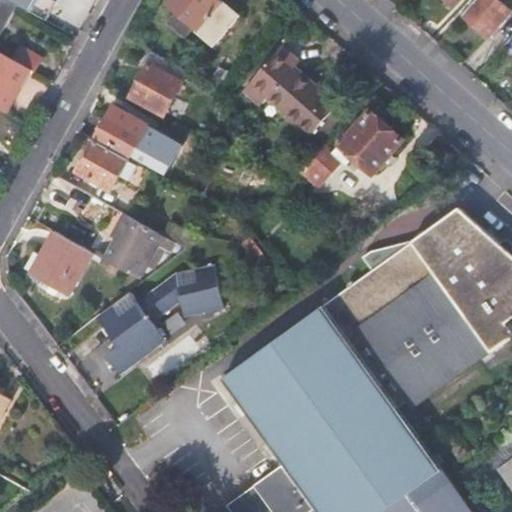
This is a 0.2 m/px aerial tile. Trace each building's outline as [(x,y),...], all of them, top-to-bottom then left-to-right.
[(0,0),(0,17),(9,2),(4,0),(0,0)] [(4,0),(9,2),(46,23),(57,4),(50,0),(4,0)] [(171,0),(169,4),(171,6),(189,22),(212,43),(236,18),(216,0),(171,0)] [(511,14),(495,0),(479,0),(466,16),(490,38),(511,14)] [(180,33),(189,22),(171,6),(162,16),(180,33)] [(312,45),(295,30),(258,69),(275,85),(280,80),(324,118),(350,89),(306,50),(312,45)] [(511,36),(498,53),(511,65),(511,63),(511,36)] [(19,46),(11,60),(30,70),(32,72),(40,58),(19,46)] [(0,111),(2,112),(20,81),(23,82),(30,70),(11,60),(0,53),(0,111)] [(149,66),(133,95),(167,114),(183,85),(149,66)] [(130,156),(128,160),(129,160),(140,166),(147,154),(136,148),(140,138),(147,142),(153,130),(115,108),(99,138),(130,156)] [(340,142),(373,171),(403,139),(370,110),(340,142)] [(112,189),(129,160),(128,160),(96,143),(80,171),(112,189)] [(336,164),(317,147),(306,159),(326,176),(336,164)] [(401,246),(368,267),(351,279),(348,276),(343,279),(346,284),(321,301),(322,304),(225,377),(288,464),(231,506),(235,511),(328,511),(394,463),(423,442),(400,409),(396,403),(407,395),(411,401),(415,407),(511,335),(511,323),(510,321),(511,319),(511,259),(511,260),(505,253),(503,254),(496,245),(500,241),(459,206),(422,232),(408,241),(401,246)] [(148,258),(161,235),(124,216),(112,238),(117,241),(104,262),(130,276),(133,270),(143,275),(152,260),(148,258)] [(170,223),(163,237),(185,249),(199,238),(170,223)] [(68,295),(91,254),(55,234),(32,275),(68,295)] [(359,253),(368,267),(401,246),(408,241),(405,238),(369,246),(359,253)] [(511,259),(511,251),(500,241),(496,245),(503,254),(505,253),(511,260),(511,259)] [(167,342),(154,324),(182,302),(185,317),(224,308),(215,265),(177,272),(144,296),(136,297),(131,291),(98,316),(121,347),(108,357),(123,376),(167,342)] [(0,422),(15,397),(0,388),(0,422)] [(400,409),(411,401),(407,395),(396,403),(400,409)] [(511,435),(463,473),(476,490),(503,471),(511,482),(511,435)] [(471,511),(423,442),(394,463),(328,511),(471,511)]
